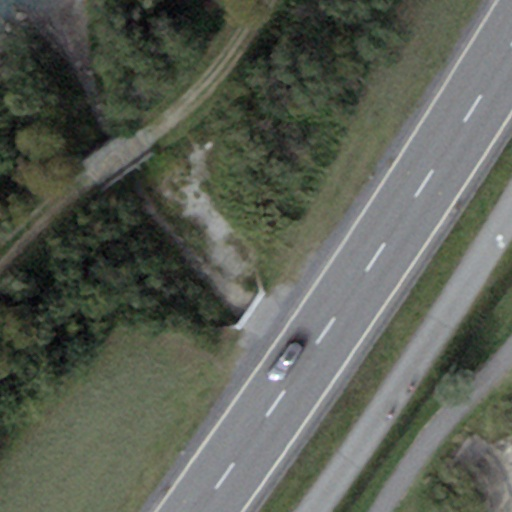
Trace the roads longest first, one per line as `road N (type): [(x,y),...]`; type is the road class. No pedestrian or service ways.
road 1 (primary): [(511,37),(393,234),(203,511)]
road 2 (track): [(0,253),(152,134),(254,28),(267,0)]
road 3 (track): [(511,209),(314,511)]
